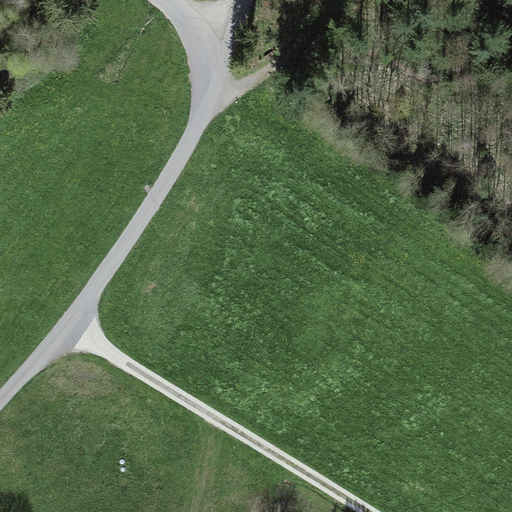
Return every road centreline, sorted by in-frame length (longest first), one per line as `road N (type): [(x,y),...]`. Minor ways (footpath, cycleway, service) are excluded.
road 1 (unclassified): [(210,99),(73,324),(0,398)]
road 2 (track): [(73,324),(372,511)]
